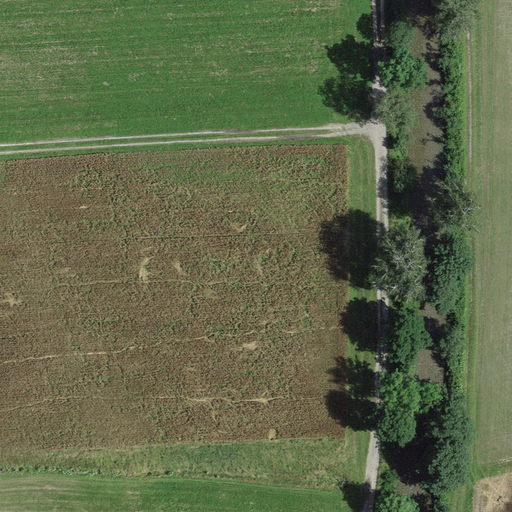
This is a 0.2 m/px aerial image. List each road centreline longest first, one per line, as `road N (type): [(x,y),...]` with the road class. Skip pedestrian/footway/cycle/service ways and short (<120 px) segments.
road 1 (track): [(378,0),(387,274),(370,511)]
road 2 (track): [(0,148),(380,124)]
road 3 (track): [(472,0),(475,198)]
